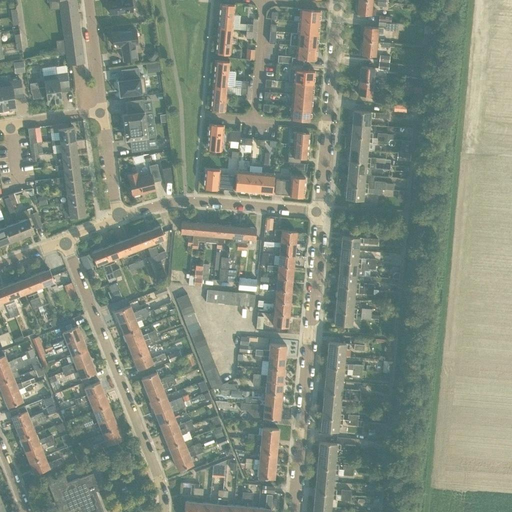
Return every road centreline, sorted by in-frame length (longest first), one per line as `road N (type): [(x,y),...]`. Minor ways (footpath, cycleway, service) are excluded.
road 1 (residential): [(292,511),(319,211)]
road 2 (residential): [(164,511),(65,241)]
road 3 (residential): [(319,211),(196,201),(117,218)]
